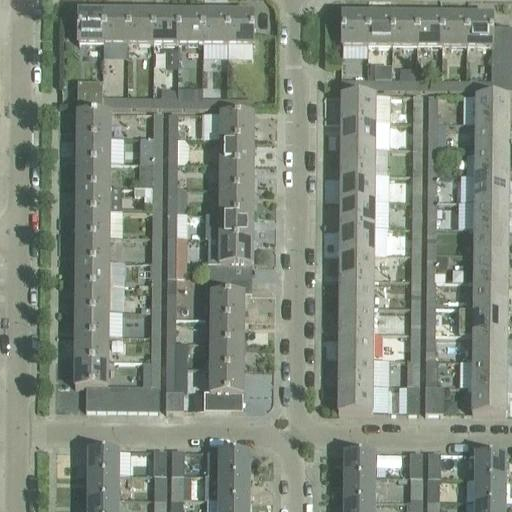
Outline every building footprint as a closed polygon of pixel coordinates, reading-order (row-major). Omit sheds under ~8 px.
[(103,49),(103,16),(102,16),(102,10),(90,10),(89,16),(79,16),(78,49),(103,49)] [(392,52),(393,19),(393,13),(378,13),(378,19),(368,19),(367,52),(392,52)] [(128,49),(128,17),(103,16),(103,49),(128,49)] [(153,49),(153,17),(128,17),(128,49),(153,49)] [(178,50),(178,17),(153,17),(153,49),(178,50)] [(203,50),(203,17),(178,17),(178,50),(203,50)] [(228,50),(228,18),(203,17),(203,50),(228,50)] [(253,18),(228,18),(228,50),(253,50),(253,18)] [(367,52),(368,19),(343,19),(342,51),(367,52)] [(417,52),(418,19),(393,19),(392,52),(417,52)] [(442,52),(443,20),(418,19),(417,52),(442,52)] [(467,52),(468,20),(443,20),(442,52),(467,52)] [(492,32),(493,20),(468,20),(467,52),(492,53),(492,42),(492,32)] [(511,42),(511,31),(492,32),(492,42),(511,42)] [(511,53),(511,42),(492,42),(492,53),(511,53)] [(511,63),(511,53),(492,53),(492,63),(511,63)] [(511,74),(511,63),(492,63),(492,74),(511,74)] [(511,84),(511,74),(492,74),(492,84),(511,84)] [(511,95),(511,84),(492,84),(492,86),(492,95),(511,95)] [(367,94),(367,85),(342,85),(342,94),(367,94)] [(392,95),(392,85),(367,85),(367,94),(392,95)] [(417,95),(417,86),(392,85),(392,95),(417,95)] [(442,95),(441,86),(417,86),(417,95),(442,95)] [(466,95),(466,86),(441,86),(442,95),(466,95)] [(492,95),(492,86),(466,86),(466,95),(492,95)] [(78,112),(103,112),(103,103),(103,93),(103,89),(78,88),(78,103),(78,112)] [(376,101),(362,101),(342,100),(341,128),(375,128),(376,101)] [(423,101),(413,101),(390,101),(390,113),(413,114),(413,128),(422,128),(423,101)] [(429,101),(428,128),(437,129),(438,101),(429,101)] [(510,129),(510,102),(476,102),(476,129),(510,129)] [(128,112),(128,103),(103,103),(103,112),(128,112)] [(153,113),(153,103),(128,103),(128,112),(153,113)] [(177,113),(177,104),(162,103),(153,103),(153,113),(177,113)] [(202,113),(202,104),(177,104),(177,113),(202,113)] [(227,113),(227,104),(202,104),(202,113),(227,113)] [(254,114),(254,105),(227,104),(227,113),(254,114)] [(110,118),(98,118),(78,118),(77,143),(110,143),(110,118)] [(163,144),(163,119),(138,118),(138,126),(154,126),(153,143),(163,144)] [(169,119),(169,144),(178,144),(178,119),(169,119)] [(253,145),(254,120),(221,119),(221,144),(253,145)] [(375,154),(375,128),(341,128),(341,154),(375,154)] [(422,155),(422,128),(413,128),(413,155),(422,155)] [(437,155),(437,129),(428,128),(428,155),(437,155)] [(509,156),(510,129),(476,129),(475,155),(509,156)] [(110,168),(110,143),(77,143),(77,168),(110,168)] [(162,168),(163,144),(153,143),(153,168),(162,168)] [(186,144),(178,144),(169,144),(168,169),(178,169),(186,169),(190,165),(190,148),(186,144)] [(253,170),(253,145),(221,144),(221,169),(253,170)] [(375,181),(375,154),(341,154),(341,181),(375,181)] [(422,181),(422,155),(413,155),(412,181),(422,181)] [(437,181),(437,155),(428,155),(428,181),(437,181)] [(509,182),(509,156),(475,155),(475,182),(509,182)] [(110,193),(110,168),(77,168),(77,193),(110,193)] [(162,193),(162,168),(153,168),(153,193),(162,193)] [(177,194),(178,169),(168,169),(168,194),(177,194)] [(253,195),(253,170),(221,169),(220,194),(253,195)] [(374,207),(375,181),(341,181),(341,207),(374,207)] [(422,208),(422,181),(412,181),(412,208),(422,208)] [(437,208),(437,181),(428,181),(427,208),(437,208)] [(509,209),(509,182),(475,182),(475,208),(509,209)] [(109,218),(110,193),(77,193),(77,217),(109,218)] [(162,193),(153,193),(133,193),(133,201),(145,201),(145,205),(153,205),(153,218),(162,218),(162,193)] [(177,219),(177,194),(168,194),(168,219),(177,219)] [(253,220),(253,195),(220,194),(220,219),(253,220)] [(374,234),(374,207),(341,207),(340,234),(374,234)] [(421,234),(422,208),(412,208),(412,234),(421,234)] [(436,234),(437,208),(427,208),(427,234),(436,234)] [(508,235),(509,209),(475,208),(474,235),(508,235)] [(109,243),(109,218),(77,217),(77,242),(109,243)] [(162,243),(162,218),(153,218),(152,243),(162,243)] [(177,244),(177,219),(168,219),(168,244),(177,244)] [(252,245),(253,220),(220,219),(220,244),(252,245)] [(374,260),(374,234),(340,234),(340,260),(374,260)] [(374,234),(374,260),(386,261),(387,234),(374,234)] [(421,260),(421,234),(412,234),(411,260),(421,260)] [(436,260),(436,234),(427,234),(427,260),(436,260)] [(508,262),(508,235),(474,235),(474,261),(508,262)] [(109,268),(109,243),(77,242),(76,267),(109,268)] [(161,268),(162,243),(152,243),(152,268),(161,268)] [(177,284),(177,244),(168,244),(167,284),(177,284)] [(252,270),(252,245),(220,244),(220,269),(206,269),(206,284),(232,284),(232,270),(252,270)] [(374,287),(374,260),(340,260),(340,287),(374,287)] [(421,287),(421,260),(411,260),(411,287),(421,287)] [(436,287),(436,260),(427,260),(427,287),(436,287)] [(508,288),(508,262),(474,261),(474,288),(508,288)] [(109,293),(109,268),(76,267),(76,292),(109,293)] [(161,293),(161,268),(152,268),(152,293),(161,293)] [(232,299),(232,284),(206,284),(206,299),(211,299),(211,324),(244,324),(244,299),(232,299)] [(373,313),(374,287),(340,287),(339,313),(373,313)] [(420,313),(421,287),(411,287),(411,313),(420,313)] [(435,313),(436,287),(427,287),(426,313),(435,313)] [(507,315),(508,288),(474,288),(473,314),(507,315)] [(108,317),(109,293),(76,292),(76,317),(108,317)] [(161,318),(161,293),(152,293),(152,318),(161,318)] [(176,297),(167,297),(167,323),(176,323),(176,297)] [(373,340),(373,313),(339,313),(339,340),(373,340)] [(420,340),(420,313),(411,313),(410,339),(420,340)] [(435,340),(435,313),(426,313),(426,340),(435,340)] [(507,341),(507,315),(473,314),(473,341),(507,341)] [(108,331),(108,317),(76,317),(76,342),(108,342),(119,342),(119,331),(108,331)] [(160,343),(161,318),(152,318),(130,318),(129,327),(151,327),(151,343),(160,343)] [(176,348),(176,323),(167,323),(167,348),(176,348)] [(243,349),(244,324),(211,324),(211,349),(243,349)] [(420,366),(420,340),(410,339),(410,366),(420,366)] [(373,367),(373,340),(339,340),(339,366),(373,367)] [(435,366),(435,340),(426,340),(426,366),(435,366)] [(507,368),(507,341),(473,341),(473,368),(507,368)] [(108,367),(108,342),(76,342),(75,367),(108,367)] [(160,368),(160,343),(151,343),(151,368),(160,368)] [(176,374),(176,348),(167,348),(166,373),(176,374)] [(243,374),(243,349),(211,349),(211,374),(243,374)] [(372,393),(373,367),(339,366),(339,393),(372,393)] [(420,392),(420,366),(410,366),(407,366),(407,379),(407,392),(420,392)] [(439,366),(435,366),(426,366),(425,392),(438,392),(439,366)] [(108,392),(108,367),(75,367),(75,392),(86,392),(97,392),(107,392),(108,392)] [(160,393),(160,368),(151,368),(151,392),(160,392),(160,393)] [(506,394),(507,368),(473,368),(472,394),(506,394)] [(175,398),(176,374),(166,373),(166,398),(175,398)] [(243,399),(243,374),(211,374),(210,398),(204,398),(204,417),(231,417),(231,399),(243,399)] [(96,416),(97,392),(86,392),(86,416),(96,416)] [(107,416),(107,392),(97,392),(96,416),(107,416)] [(118,392),(108,392),(107,392),(107,416),(117,416),(118,392)] [(128,416),(128,392),(118,392),(117,416),(128,416)] [(138,416),(139,392),(128,392),(128,416),(138,416)] [(149,417),(149,392),(139,392),(138,416),(149,417)] [(159,417),(160,393),(160,392),(151,392),(149,392),(149,417),(159,417)] [(419,419),(419,399),(420,392),(407,392),(407,419),(419,419)] [(443,392),(438,392),(425,392),(425,420),(443,420),(443,392)] [(372,419),(372,399),(372,393),(339,393),(338,419),(372,419)] [(506,420),(506,394),(472,394),(472,420),(506,420)] [(184,418),(184,398),(175,398),(166,398),(166,417),(184,418)] [(119,480),(119,456),(89,456),(89,480),(119,480)] [(154,481),(155,481),(166,481),(167,456),(154,456),(154,481)] [(184,482),(185,457),(173,457),(172,481),(184,482)] [(249,481),(250,457),(219,457),(219,481),(249,481)] [(375,483),(375,459),(345,458),(344,483),(375,483)] [(410,484),(411,484),(422,484),(422,459),(410,459),(410,484)] [(441,459),(428,459),(428,483),(440,483),(441,459)] [(505,484),(506,460),(475,459),(475,484),(505,484)] [(118,505),(119,480),(89,480),(88,505),(118,505)] [(166,505),(166,481),(155,481),(154,505),(166,505)] [(192,482),(184,482),(172,481),(172,505),(183,505),(192,505),(192,482)] [(249,481),(219,481),(205,481),(205,505),(219,505),(249,505),(249,481)] [(375,507),(375,483),(344,483),(344,507),(375,507)] [(440,508),(440,483),(428,483),(428,508),(440,508)] [(422,507),(422,484),(411,484),(411,507),(422,507)] [(505,508),(505,484),(475,484),(475,508),(505,508)]
